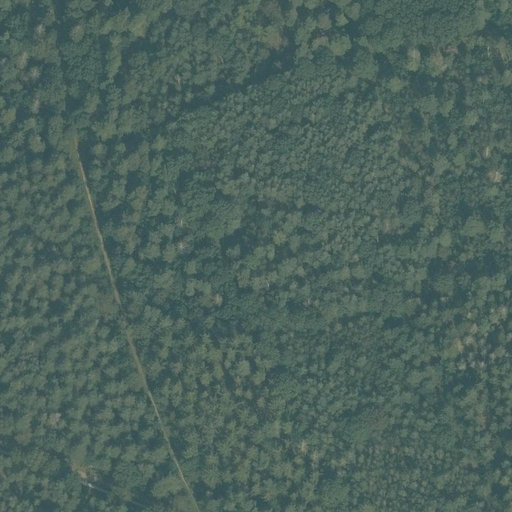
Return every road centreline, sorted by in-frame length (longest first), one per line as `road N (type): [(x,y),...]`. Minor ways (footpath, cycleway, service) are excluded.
road 1 (track): [(134,346),(79,157),(49,0)]
road 2 (track): [(486,301),(425,306),(275,341),(134,346)]
road 3 (track): [(362,61),(79,157)]
road 4 (track): [(0,448),(165,511)]
road 5 (track): [(196,511),(134,346)]
road 6 (track): [(511,31),(388,59)]
